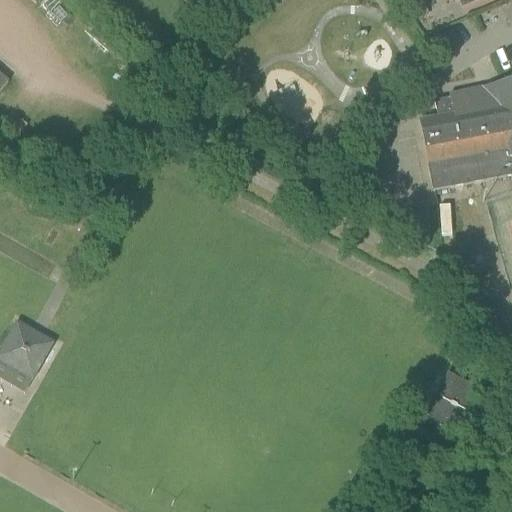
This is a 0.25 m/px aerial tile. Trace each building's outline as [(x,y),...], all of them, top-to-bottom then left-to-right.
[(483,0),(457,0),(461,9),(483,0)] [(428,16),(425,4),(412,7),(415,20),(428,16)] [(0,75),(0,92),(9,82),(0,75)] [(511,82),(470,90),(474,111),(419,122),(430,177),(433,190),(511,173),(511,82)] [(0,353),(0,363),(33,382),(54,345),(17,324),(0,353)] [(483,393),(448,375),(448,374),(419,429),(455,448),(483,393)] [(407,446),(411,439),(400,433),(397,440),(407,446)]
